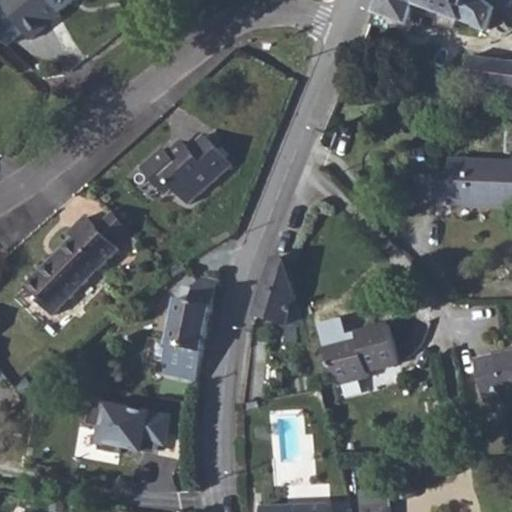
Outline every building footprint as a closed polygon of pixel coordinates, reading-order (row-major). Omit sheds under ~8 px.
[(78,0),(12,0),(6,5),(37,41),(68,14),(65,11),(78,0)] [(381,0),(377,14),(410,26),(417,5),(488,31),(496,9),(485,0),(381,0)] [(511,91),(511,62),(472,57),(471,69),(462,68),(460,84),(511,91)] [(233,165),(206,135),(191,149),(188,145),(174,158),(166,148),(143,169),(166,195),(174,188),(189,205),(233,165)] [(440,177),(439,199),(453,200),(453,204),(511,207),(511,164),(455,162),(455,177),(440,177)] [(439,199),(440,177),(423,176),(422,201),(439,201),(439,199)] [(117,214),(101,230),(116,246),(132,230),(117,214)] [(116,246),(101,230),(87,217),(71,233),(75,237),(26,286),(55,316),(121,250),(116,246)] [(290,263),(276,259),(264,287),(256,316),(291,325),(305,326),(290,263)] [(193,301),(181,300),(164,374),(199,382),(219,291),(223,282),(206,277),(196,289),(195,292),(193,301)] [(193,301),(195,292),(188,290),(181,300),(193,301)] [(359,339),(327,347),(337,386),(371,377),(370,372),(401,364),(391,325),(358,334),(359,339)] [(511,353),(478,361),(487,402),(511,396),(511,353)] [(293,381),(296,394),(323,389),(319,375),(293,381)] [(147,446),(169,450),(175,417),(112,405),(104,445),(146,453),(147,446)] [(393,511),(391,489),(385,490),(387,505),(363,507),(363,511),(393,511)] [(361,493),(363,507),(387,505),(385,490),(361,493)]
